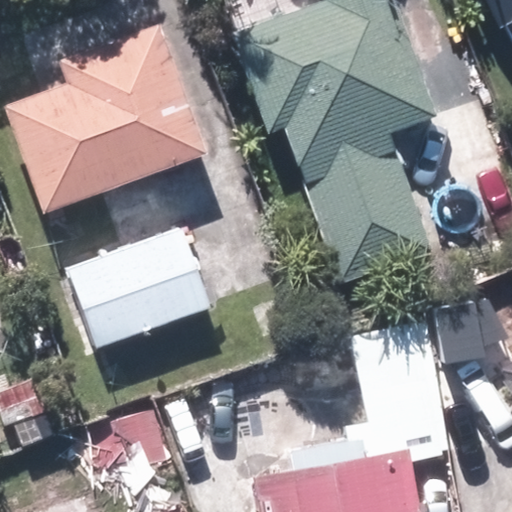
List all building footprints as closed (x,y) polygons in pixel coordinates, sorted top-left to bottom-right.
[(311,0),(250,21),(340,279),(432,247),(391,130),(440,113),(400,0),(311,0)] [(511,0),(483,0),(496,24),(511,16),(511,0)] [(4,104),(46,208),(213,140),(162,14),(63,55),(72,77),(4,104)] [(184,217),(68,263),(103,350),(218,304),(184,217)] [(511,364),(502,372),(511,385),(511,364)] [(258,468),(265,511),(404,511),(404,509),(424,506),(413,441),(258,468)] [(94,511),(87,491),(31,511),(94,511)]
